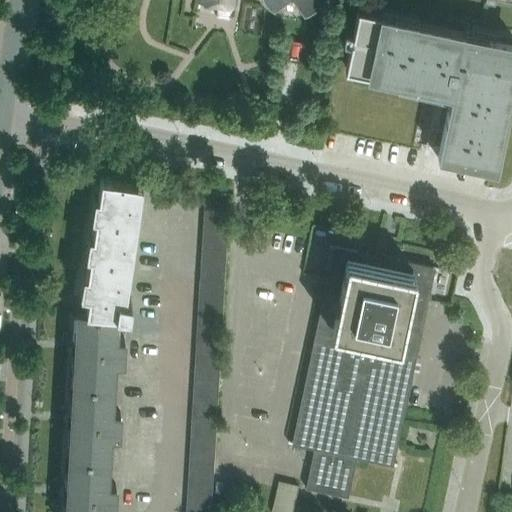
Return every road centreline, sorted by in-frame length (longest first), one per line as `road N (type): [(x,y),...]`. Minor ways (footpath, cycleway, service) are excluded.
road 1 (residential): [(494,212),(138,137),(1,118)]
road 2 (residential): [(465,511),(500,346),(482,266),(494,212)]
